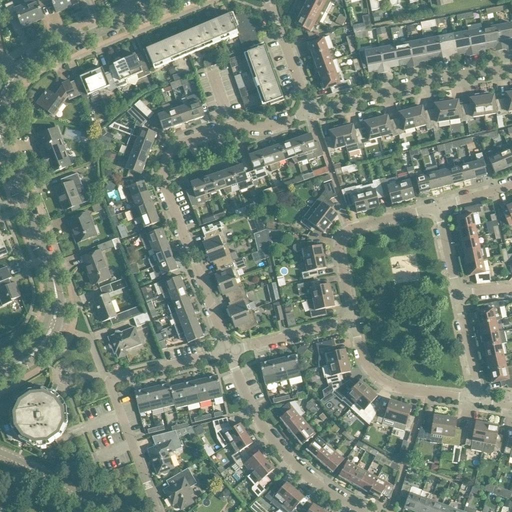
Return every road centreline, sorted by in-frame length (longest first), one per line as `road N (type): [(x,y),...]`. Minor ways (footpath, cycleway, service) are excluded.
road 1 (residential): [(230,126),(176,146),(163,177),(228,351)]
road 2 (unclassified): [(0,371),(42,342),(55,297),(0,140)]
road 3 (residential): [(228,351),(275,444),(312,481),(363,511)]
road 4 (unclassified): [(0,100),(22,66),(174,0)]
road 5 (residential): [(311,112),(511,68)]
road 6 (residential): [(353,321),(341,237),(437,206)]
road 7 (residential): [(479,399),(384,383),(365,364),(353,321)]
road 8 (residential): [(157,511),(110,386),(131,375)]
road 9 (residential): [(228,351),(353,321)]
road 10 (unclassified): [(107,511),(0,451)]
